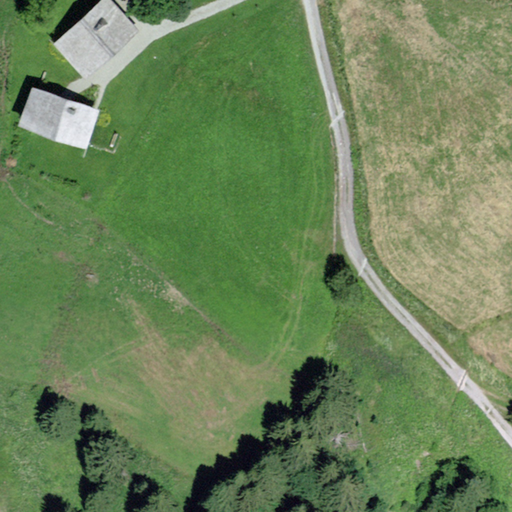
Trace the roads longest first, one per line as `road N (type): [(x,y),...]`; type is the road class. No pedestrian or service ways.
road 1 (track): [(310,0),(358,259),(511,436)]
road 2 (track): [(104,74),(160,28),(231,0)]
